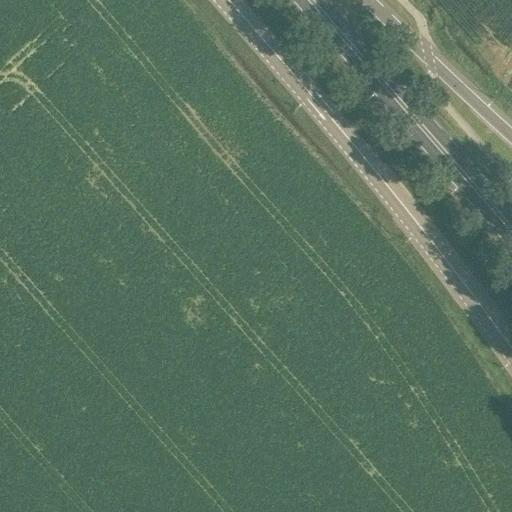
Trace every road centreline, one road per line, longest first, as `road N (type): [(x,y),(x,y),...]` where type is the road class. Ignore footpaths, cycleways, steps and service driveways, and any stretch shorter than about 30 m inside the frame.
road 1 (primary): [(225,0),(423,227),(511,347)]
road 2 (primary): [(310,0),(511,225)]
road 3 (primary): [(511,134),(371,0)]
